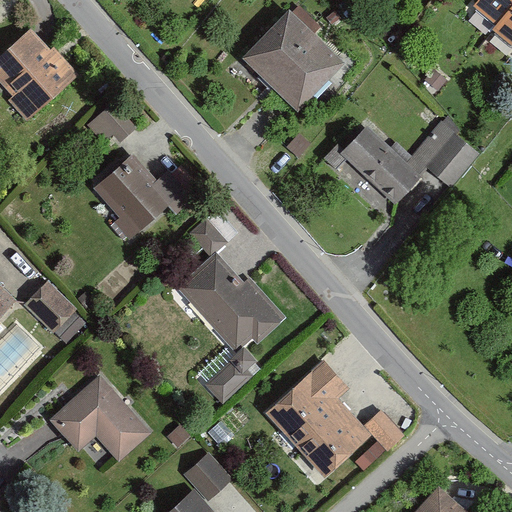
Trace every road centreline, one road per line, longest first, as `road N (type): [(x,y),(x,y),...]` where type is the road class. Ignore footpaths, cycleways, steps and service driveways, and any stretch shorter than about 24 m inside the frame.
road 1 (residential): [(448,418),(74,0)]
road 2 (residential): [(343,511),(448,418)]
